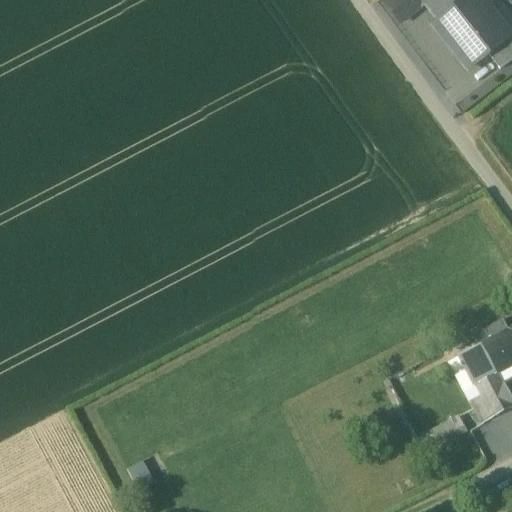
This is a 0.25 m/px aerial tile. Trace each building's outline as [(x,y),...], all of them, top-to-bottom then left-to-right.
[(471,3),(475,0),(397,0),(385,10),(399,28),(425,8),(440,27),(471,3)] [(503,46),(471,3),(440,27),(433,32),(445,47),(448,45),(470,74),(488,60),(504,48),(503,46)] [(504,48),(488,60),(500,75),(511,65),(511,39),(503,46),(504,48)] [(503,324),(474,339),(480,350),(484,348),(509,335),(503,324)] [(499,377),(511,370),(511,333),(509,335),(484,348),(499,377)] [(480,350),(449,366),(470,405),(482,428),(483,430),(511,414),(511,402),(499,377),(484,348),(480,350)] [(470,405),(454,413),(458,421),(430,436),(438,451),(482,428),(470,405)]
